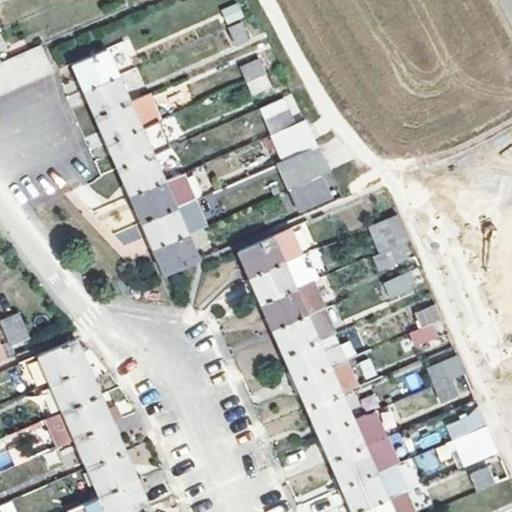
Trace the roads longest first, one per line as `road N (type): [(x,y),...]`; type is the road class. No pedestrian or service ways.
road 1 (track): [(267,0),(338,128),(397,193),(511,462)]
road 2 (residential): [(240,511),(192,397),(158,344),(94,317),(0,199)]
road 3 (residential): [(511,381),(450,231),(508,188)]
